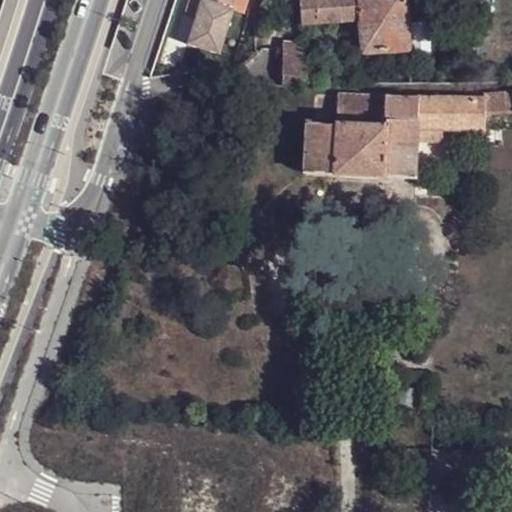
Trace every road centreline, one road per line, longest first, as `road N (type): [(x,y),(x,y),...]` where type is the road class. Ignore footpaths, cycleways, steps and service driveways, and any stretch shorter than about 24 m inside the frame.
road 1 (tertiary): [(0,245),(82,0)]
road 2 (tertiary): [(50,0),(0,160)]
